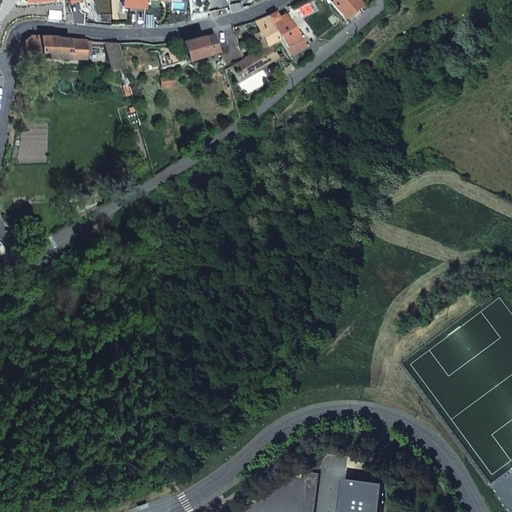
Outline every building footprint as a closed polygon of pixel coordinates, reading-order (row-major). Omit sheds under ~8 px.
[(145,0),(122,0),(122,7),(145,8),(145,0)] [(355,0),(332,0),(330,2),(342,17),(358,4),(355,0)] [(269,43),(279,37),(289,56),(293,54),(306,46),(297,29),(295,25),(290,28),(286,20),(288,18),(286,13),(279,17),(276,13),(263,18),(254,21),(260,33),(253,36),(260,49),(233,64),(240,77),(273,59),(276,57),(269,43)] [(316,37),(309,28),(303,32),(310,42),(316,37)] [(204,35),(181,41),(186,60),(218,50),(213,33),(204,35)] [(20,56),(89,60),(89,51),(85,51),(86,40),(84,40),(57,36),(30,34),(22,41),(20,56)] [(123,66),(117,44),(106,42),(103,42),(110,66),(118,66),(123,66)] [(279,69),(287,64),(281,54),(276,57),(273,59),(279,69)] [(289,56),(296,67),(299,65),(293,54),(289,56)] [(128,84),(123,66),(118,66),(123,85),(128,84)] [(96,203),(89,189),(69,200),(76,214),(96,203)] [(380,511),(385,482),(346,477),(341,511),(380,511)]
